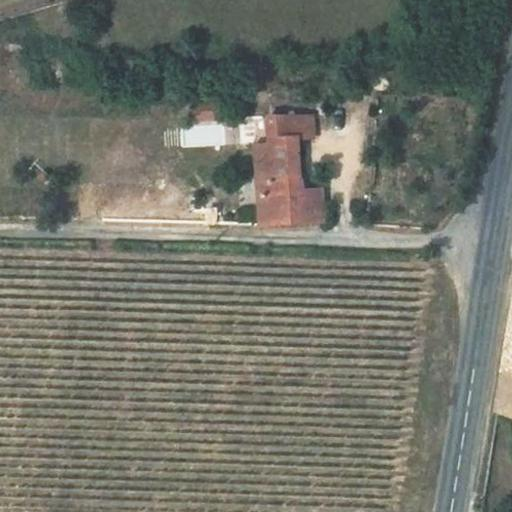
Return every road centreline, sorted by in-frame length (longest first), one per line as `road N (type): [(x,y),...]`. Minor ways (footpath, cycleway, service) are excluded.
road 1 (unclassified): [(0,227),(497,245)]
road 2 (secondary): [(452,511),(497,245)]
